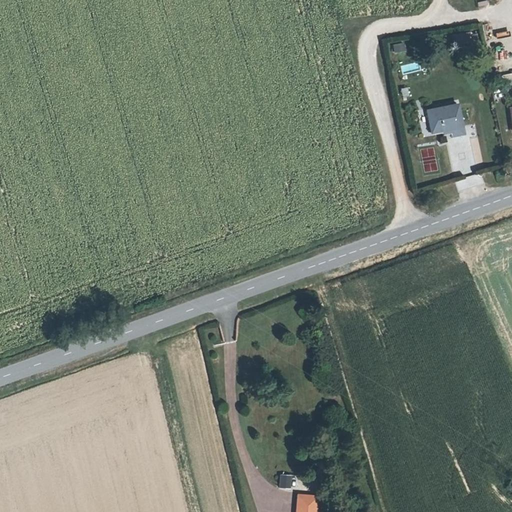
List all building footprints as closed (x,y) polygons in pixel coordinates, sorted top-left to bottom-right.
[(475,32),(456,36),(459,48),(478,44),(475,32)] [(405,42),(392,44),(394,52),(406,50),(405,42)] [(418,62),(400,66),(402,75),(421,70),(418,62)] [(403,98),(410,96),(407,86),(400,89),(403,98)] [(425,111),(429,131),(440,129),(460,125),(456,105),(425,111)] [(460,125),(440,129),(441,133),(451,131),(452,135),(462,133),(460,125)] [(457,182),(459,189),(467,186),(465,179),(457,182)] [(278,486),(290,488),(292,475),(280,473),(278,486)] [(315,511),(317,496),(298,494),(296,511),(315,511)]
